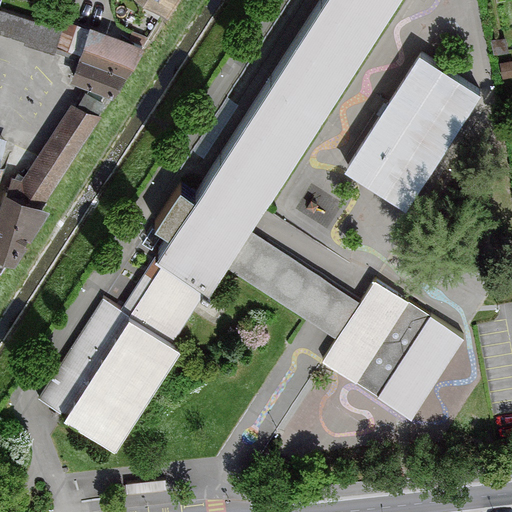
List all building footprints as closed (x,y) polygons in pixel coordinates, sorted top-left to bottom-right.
[(160,246),(210,278),(220,262),(220,261),(245,224),(252,213),(258,203),(388,0),(318,0),(195,192),(179,182),(155,219),(170,229),(160,246)] [(53,47),(61,25),(0,7),(0,28),(24,36),(23,40),(53,47)] [(139,42),(63,19),(61,25),(53,47),(79,55),(122,73),(139,42)] [(385,108),(349,164),(406,200),(478,88),(422,52),(385,108)] [(79,55),(70,75),(89,83),(107,90),(111,92),(122,73),(79,55)] [(89,83),(76,103),(95,109),(107,90),(89,83)] [(47,199),(43,197),(100,111),(95,109),(76,103),(69,101),(21,176),(0,169),(0,257),(8,259),(47,199)] [(462,333),(374,277),(360,299),(245,224),(220,261),(336,336),(323,356),(330,361),(410,412),(462,333)] [(205,285),(210,278),(160,246),(120,308),(170,340),(190,308),(205,285)] [(170,340),(120,308),(102,296),(39,393),(66,411),(114,442),(177,344),(170,340)] [(165,477),(125,481),(126,491),(166,487),(165,477)]
